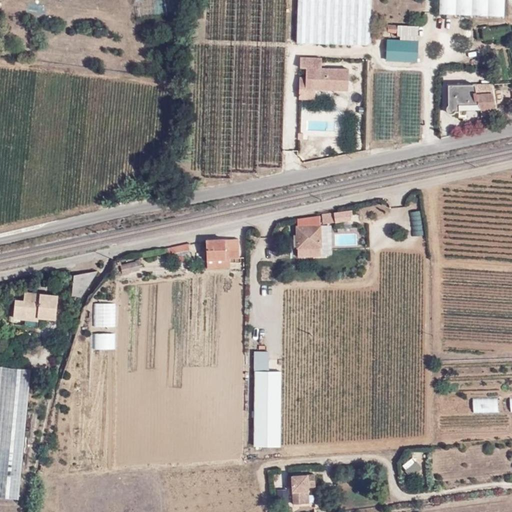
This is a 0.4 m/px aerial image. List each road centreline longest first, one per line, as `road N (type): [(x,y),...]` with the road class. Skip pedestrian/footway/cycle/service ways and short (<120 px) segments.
road 1 (residential): [(0,276),(511,166)]
road 2 (unclassified): [(511,130),(0,240)]
road 3 (track): [(511,487),(416,496),(404,492),(383,458),(297,460),(264,471),(271,511)]
